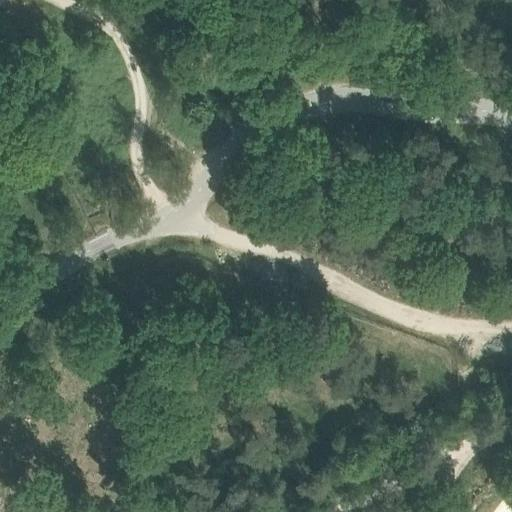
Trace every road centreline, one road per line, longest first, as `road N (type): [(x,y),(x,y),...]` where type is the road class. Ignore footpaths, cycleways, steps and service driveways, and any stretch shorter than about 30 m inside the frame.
road 1 (track): [(511,332),(468,332),(405,315),(169,215),(140,171),(140,89),(123,45),(59,0)]
road 2 (track): [(511,426),(334,511)]
